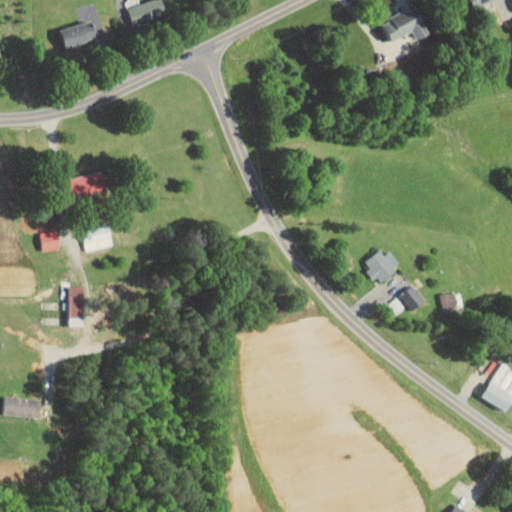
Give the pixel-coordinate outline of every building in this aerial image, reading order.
[(154,18),(152,0),(126,0),(129,20),(154,18)] [(414,5),(380,20),(389,41),(411,31),(414,39),(427,34),(414,5)] [(60,28),(63,45),(96,38),(92,21),(60,28)] [(107,188),(102,169),(63,179),(68,198),(107,188)] [(85,249),(112,246),(109,225),(83,228),(85,249)] [(42,250),(60,248),(58,230),(40,232),(42,250)] [(400,264),(390,250),(384,254),(380,249),(362,261),(377,281),(400,264)] [(424,301),(412,284),(399,294),(411,310),(424,301)] [(83,285),(69,285),(68,326),(83,326),(83,285)] [(511,368),(502,362),(491,380),(511,393),(511,368)] [(481,397),(507,409),(511,397),(511,392),(488,382),(481,397)] [(3,415),(39,416),(40,398),(4,396),(3,415)]
